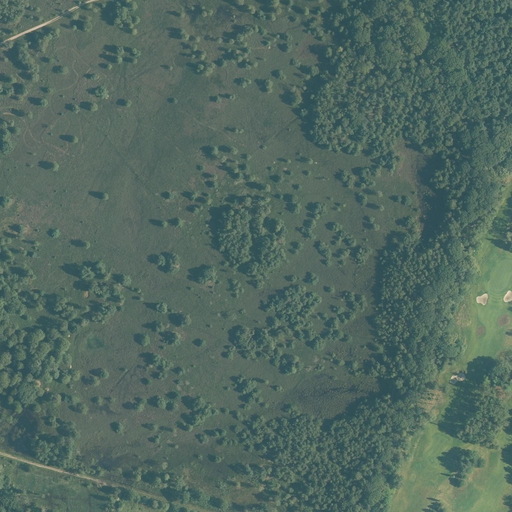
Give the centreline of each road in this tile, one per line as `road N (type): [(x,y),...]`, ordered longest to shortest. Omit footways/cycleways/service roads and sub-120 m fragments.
road 1 (unclassified): [(372,511),(427,324),(511,133)]
road 2 (track): [(0,452),(123,487)]
